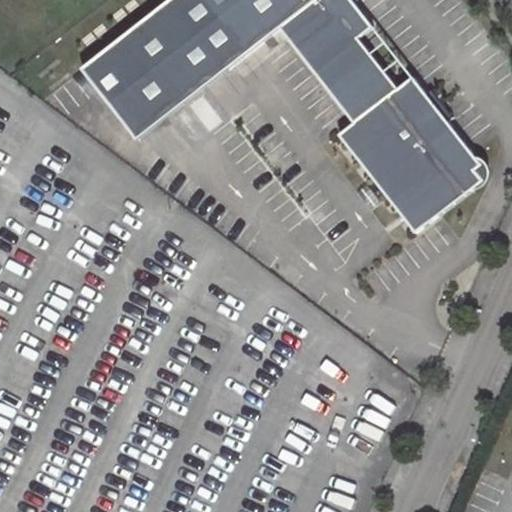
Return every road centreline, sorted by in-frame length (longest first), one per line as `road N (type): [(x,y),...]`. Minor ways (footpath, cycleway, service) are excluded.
road 1 (unknown): [(0,484),(148,194),(82,145)]
road 2 (unknown): [(66,511),(204,235),(256,272)]
road 3 (unknown): [(256,272),(141,511)]
road 4 (unclassified): [(511,288),(410,511)]
road 5 (unknown): [(301,511),(371,366),(329,326)]
road 6 (unknown): [(329,326),(230,511)]
road 7 (unknown): [(0,314),(82,145)]
